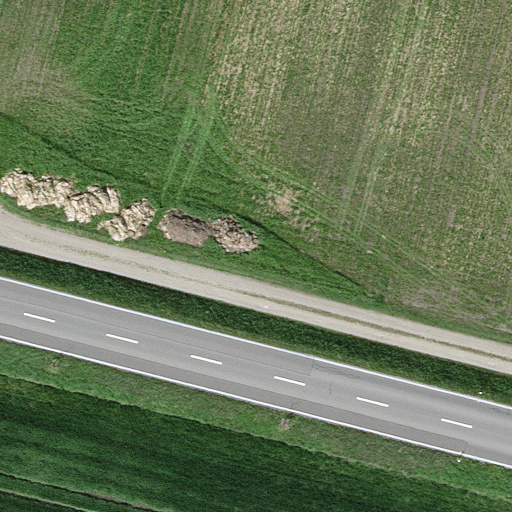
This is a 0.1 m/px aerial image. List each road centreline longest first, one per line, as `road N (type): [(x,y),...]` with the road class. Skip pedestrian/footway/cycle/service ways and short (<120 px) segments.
road 1 (track): [(511,362),(0,223)]
road 2 (secondary): [(0,312),(511,443)]
